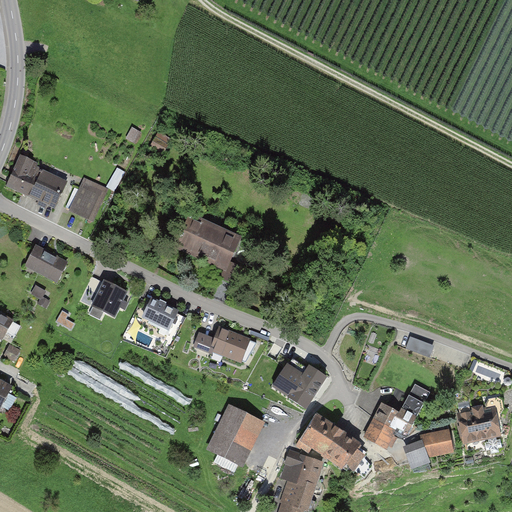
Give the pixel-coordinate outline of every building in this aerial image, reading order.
[(23,160),(10,186),(28,195),(40,201),(39,204),(49,209),(50,205),(60,210),(72,184),(23,160)] [(111,190),(87,178),(71,211),(94,223),(111,190)] [(168,244),(229,273),(245,241),(184,212),(168,244)] [(71,263),(38,246),(27,267),(60,284),(71,263)] [(117,320),(130,294),(106,282),(92,308),(117,320)] [(37,286),(33,294),(42,299),(46,291),(37,286)] [(152,303),(143,322),(169,336),(179,316),(152,303)] [(74,329),(78,320),(63,313),(58,322),(74,329)] [(17,323),(0,314),(0,338),(7,343),(17,323)] [(221,337),(215,353),(245,365),(254,341),(224,329),(221,337)] [(221,337),(202,330),(196,346),(215,353),(221,337)] [(412,337),(408,349),(433,357),(437,345),(412,337)] [(23,349),(12,344),(5,357),(17,363),(23,349)] [(289,366),(288,365),(273,387),(290,398),(289,399),(306,409),(326,378),(310,367),(308,369),(293,359),(289,366)] [(280,369),(268,362),(260,375),(272,382),(280,369)] [(16,388),(0,380),(0,412),(4,414),(16,388)] [(369,438),(395,451),(412,417),(386,404),(369,438)] [(249,467),(269,424),(233,407),(213,450),(249,467)] [(460,417),(467,447),(510,437),(504,408),(460,417)] [(360,445),(315,416),(298,445),(309,453),(313,447),(343,469),(346,464),(359,474),(358,475),(359,477),(361,475),(364,478),(372,468),(363,457),(365,453),(359,448),(360,445)] [(456,433),(429,438),(433,459),(461,453),(456,433)] [(285,501),(281,511),(306,511),(311,500),(323,463),(291,452),(287,464),(289,465),(283,479),(289,482),(283,500),(285,501)] [(250,474),(241,497),(250,501),(259,478),(250,474)]
